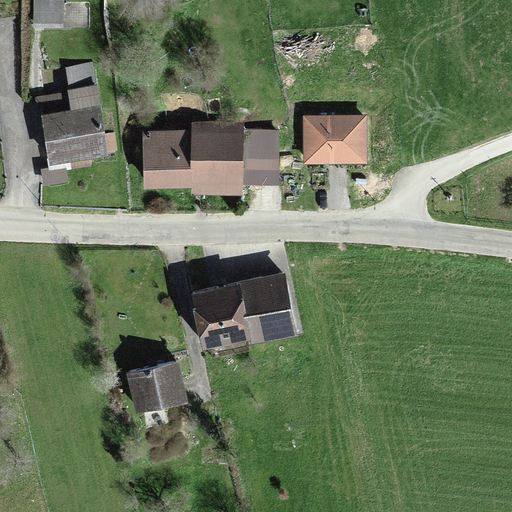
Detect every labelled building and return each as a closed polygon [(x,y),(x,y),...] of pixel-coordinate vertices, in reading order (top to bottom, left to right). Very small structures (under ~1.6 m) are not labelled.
[(72,115),(43,118),(48,160),(103,153),(95,92),(69,96),(72,115)] [(367,114),(303,116),(304,164),(367,163),(367,114)] [(192,133),(143,132),(142,187),(188,187),(188,193),(239,194),(239,184),(240,134),(240,127),(192,126),(192,133)] [(240,134),(239,184),(273,185),(273,135),(240,134)] [(281,281),(194,296),(204,347),(290,332),(281,281)] [(178,370),(127,376),(132,410),(182,404),(178,370)]
